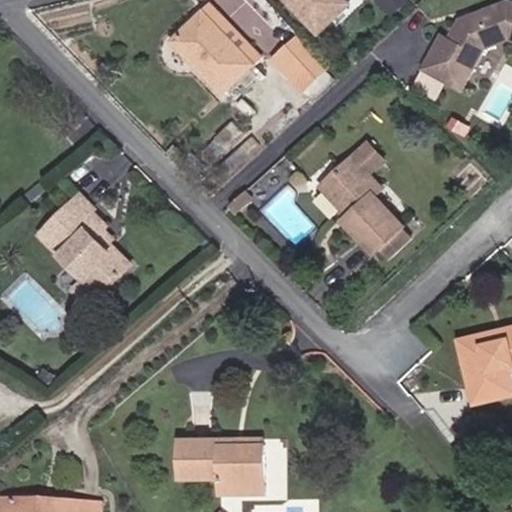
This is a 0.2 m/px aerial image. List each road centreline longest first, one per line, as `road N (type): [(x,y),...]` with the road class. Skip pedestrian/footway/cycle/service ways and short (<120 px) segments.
road 1 (residential): [(352,354),(0,4)]
road 2 (residential): [(352,354),(511,208)]
